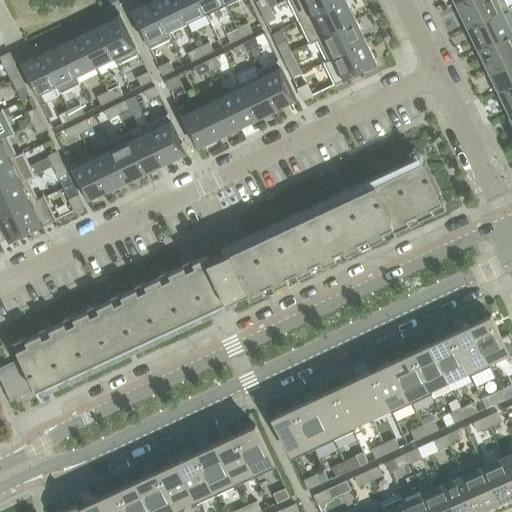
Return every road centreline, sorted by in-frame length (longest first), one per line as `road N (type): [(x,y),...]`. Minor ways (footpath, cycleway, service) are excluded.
road 1 (tertiary): [(509,220),(77,418),(0,465)]
road 2 (tertiary): [(0,491),(511,256)]
road 3 (residential): [(436,73),(0,283)]
road 4 (residential): [(509,220),(436,73)]
